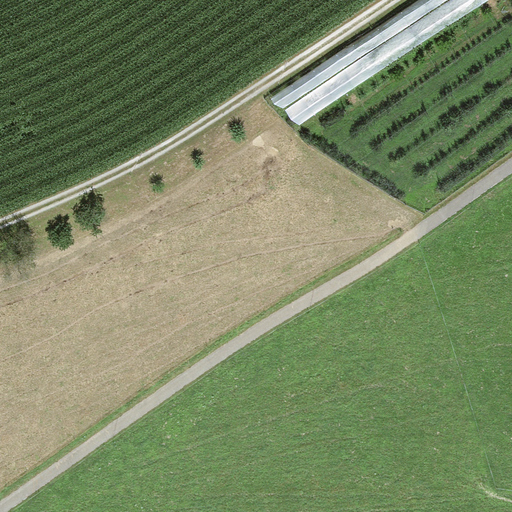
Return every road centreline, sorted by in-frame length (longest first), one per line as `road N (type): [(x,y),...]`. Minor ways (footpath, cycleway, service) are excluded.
road 1 (track): [(0,505),(288,307),(511,169)]
road 2 (track): [(390,0),(142,157),(0,221)]
